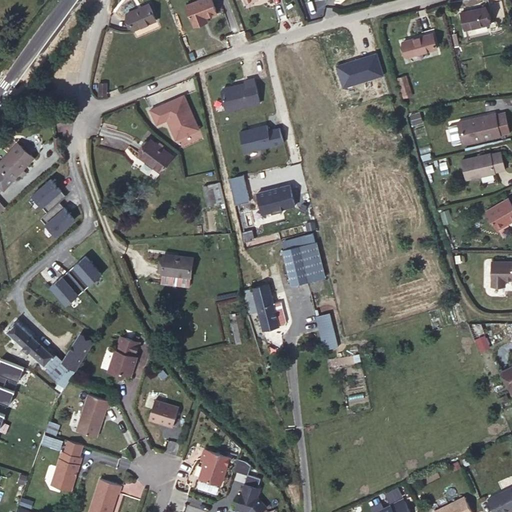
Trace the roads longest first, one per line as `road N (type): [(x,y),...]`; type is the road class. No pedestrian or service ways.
road 1 (residential): [(411,0),(288,32),(111,101),(81,104)]
road 2 (residential): [(81,104),(74,158),(86,229),(17,287)]
road 3 (track): [(308,511),(290,339),(298,300)]
road 4 (unknown): [(259,43),(298,192)]
